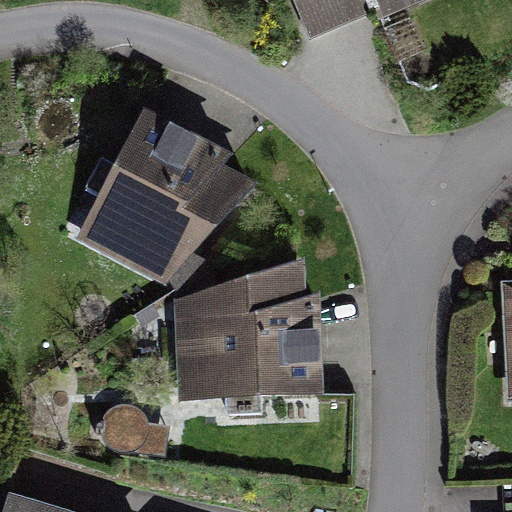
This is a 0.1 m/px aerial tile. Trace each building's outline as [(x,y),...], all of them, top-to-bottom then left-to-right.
[(272,0),(296,51),(406,0),(272,0)] [(223,190),(113,119),(56,243),(143,288),(223,190)] [(280,267),(150,308),(150,392),(291,404),(280,267)] [(511,272),(497,273),(500,395),(511,395),(511,272)] [(59,511),(11,499),(7,511),(59,511)]
